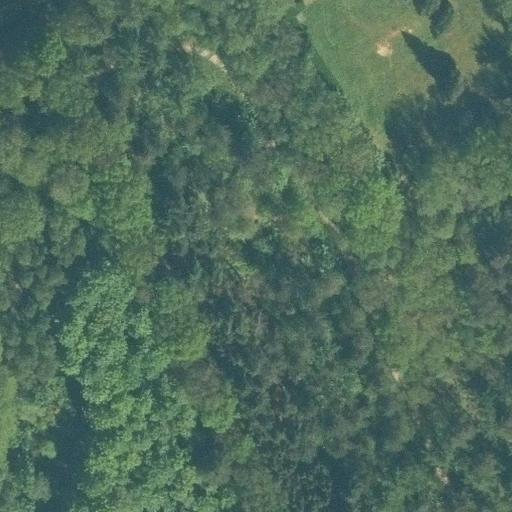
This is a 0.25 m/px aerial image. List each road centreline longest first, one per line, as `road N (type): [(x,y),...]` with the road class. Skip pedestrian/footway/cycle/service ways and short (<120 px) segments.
road 1 (track): [(336,236),(240,87),(198,49),(133,54),(0,111)]
road 2 (track): [(511,181),(442,190),(336,236)]
